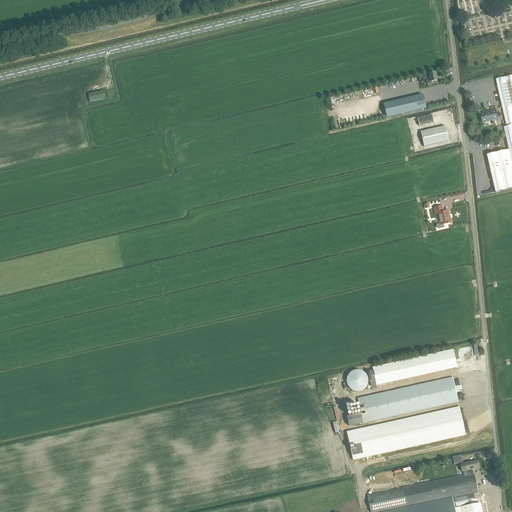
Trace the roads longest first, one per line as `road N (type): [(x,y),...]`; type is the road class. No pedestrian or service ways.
road 1 (unclassified): [(485,341),(445,0)]
road 2 (secondary): [(0,77),(322,0)]
road 3 (track): [(486,367),(336,400),(363,511)]
